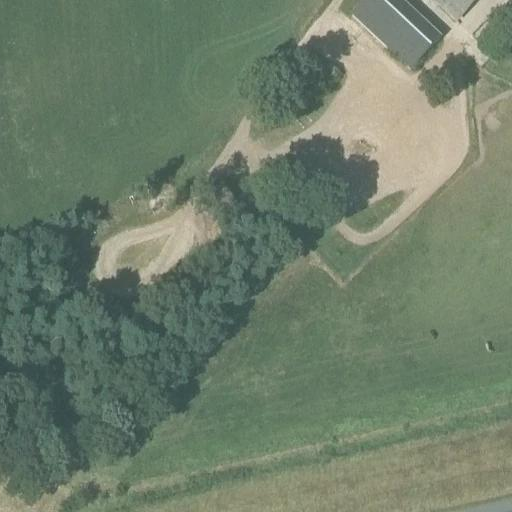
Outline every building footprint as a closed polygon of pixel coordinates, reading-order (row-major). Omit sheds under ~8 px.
[(440,43),(394,0),(370,0),(352,20),(411,74),(440,43)] [(430,0),(457,25),(480,0),(430,0)] [(329,64),(307,85),(317,94),(319,97),(341,77),(329,64)] [(281,205),(266,185),(227,215),(241,235),(281,205)] [(151,215),(178,202),(171,186),(144,202),(151,215)] [(223,186),(203,202),(213,218),(234,203),(223,186)]
